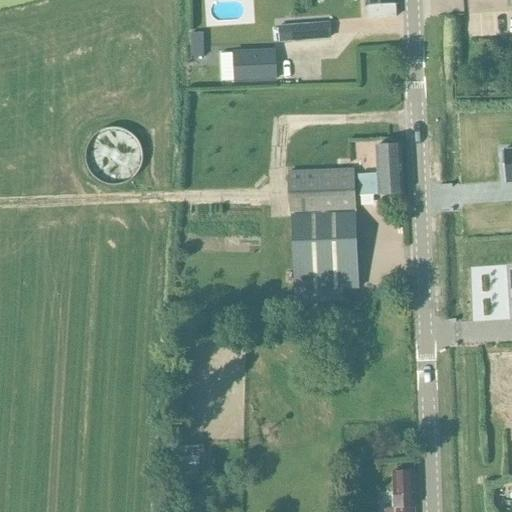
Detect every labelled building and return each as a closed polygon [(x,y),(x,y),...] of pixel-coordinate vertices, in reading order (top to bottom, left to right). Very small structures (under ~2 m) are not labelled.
[(367,0),(369,19),(396,17),(395,3),(395,0),(367,0)] [(330,24),(292,26),(293,40),(331,38),(330,24)] [(199,34),(191,34),(191,56),(200,55),(199,34)] [(273,50),(233,52),(234,82),(275,81),(273,50)] [(146,168),(147,163),(147,157),(146,151),(144,145),(141,140),(137,136),(132,133),(126,130),(120,129),(115,129),(109,130),(103,133),(98,136),(94,140),(91,145),(88,150),(87,156),(87,162),(88,168),(90,173),(93,177),(97,182),(101,185),(106,188),(111,189),(117,190),(123,189),(128,188),(133,185),(138,182),(141,178),(144,173),(146,168)] [(358,175),(359,196),(404,194),(401,145),(378,146),(379,174),(358,175)] [(355,168),(289,172),(295,303),(345,300),(345,289),(360,289),(355,168)] [(383,509),(383,511),(415,511),(414,471),(394,471),(395,508),(383,509)]
